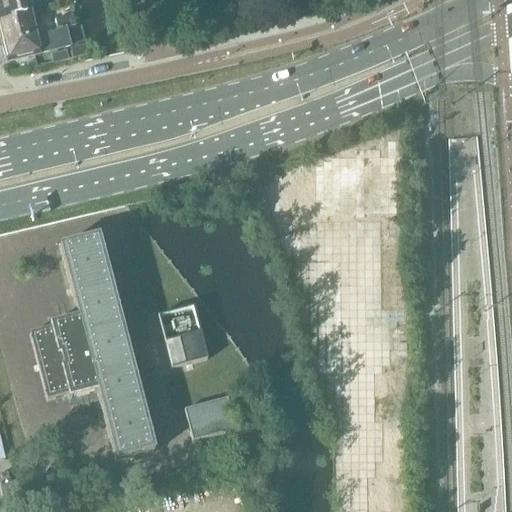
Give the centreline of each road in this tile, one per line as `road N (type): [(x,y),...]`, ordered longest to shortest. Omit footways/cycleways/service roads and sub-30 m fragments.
road 1 (secondary): [(0,207),(213,151),(378,90),(511,24)]
road 2 (secondary): [(481,0),(298,79),(0,160)]
road 3 (residential): [(0,103),(209,60)]
